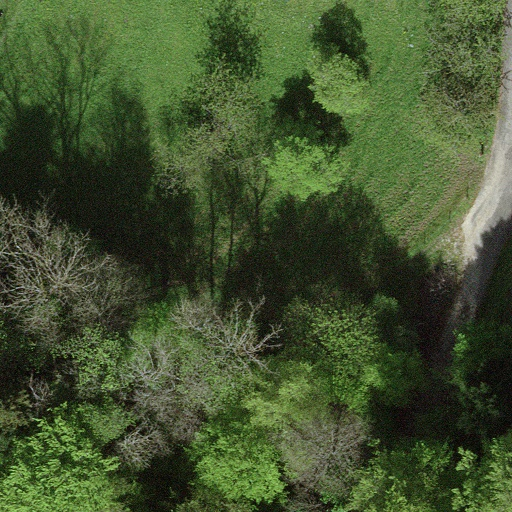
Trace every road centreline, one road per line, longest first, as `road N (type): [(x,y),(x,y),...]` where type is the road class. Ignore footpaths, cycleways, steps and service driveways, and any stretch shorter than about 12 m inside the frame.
road 1 (track): [(375,511),(472,290)]
road 2 (track): [(472,290),(510,158)]
road 3 (residential): [(510,158),(511,32)]
